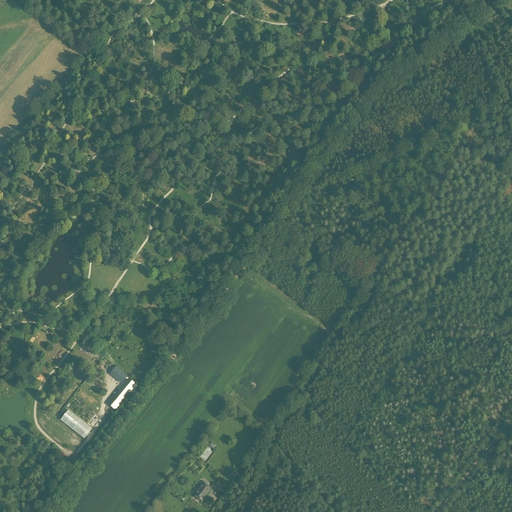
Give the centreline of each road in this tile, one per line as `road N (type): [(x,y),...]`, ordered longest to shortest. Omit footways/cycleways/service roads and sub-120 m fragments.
road 1 (unclassified): [(52,511),(400,67),(493,0)]
road 2 (unknown): [(374,277),(363,322),(349,324),(275,436),(294,478),(341,511)]
road 3 (track): [(440,307),(298,511)]
road 4 (track): [(391,0),(331,21),(283,24),(218,6)]
road 5 (track): [(72,457),(101,420),(115,382),(111,368),(75,341)]
road 6 (track): [(438,511),(511,416)]
